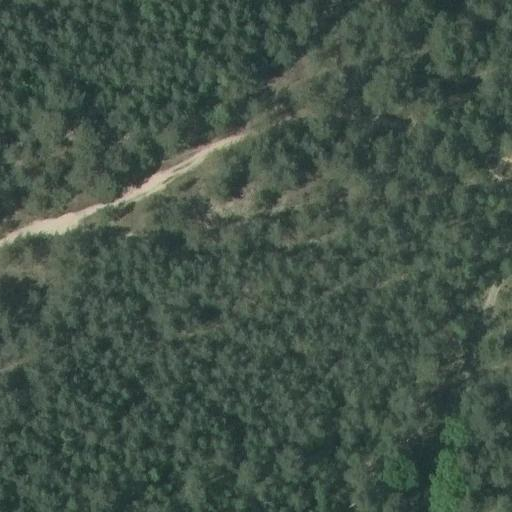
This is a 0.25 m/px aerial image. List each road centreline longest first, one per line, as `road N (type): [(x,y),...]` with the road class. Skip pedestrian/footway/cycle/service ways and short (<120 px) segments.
road 1 (track): [(0,246),(219,145),(300,120),(427,129),(511,165)]
road 2 (track): [(435,511),(434,467),(472,369)]
